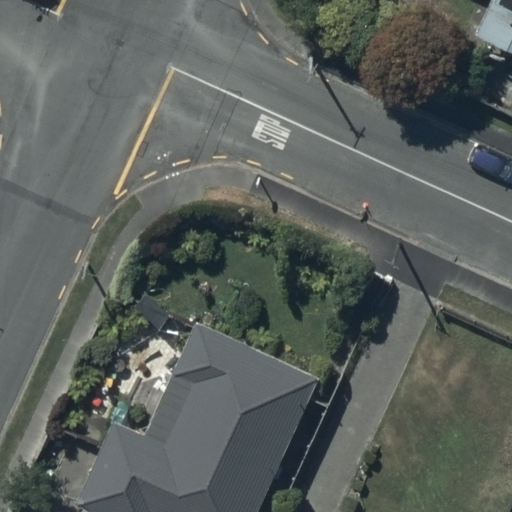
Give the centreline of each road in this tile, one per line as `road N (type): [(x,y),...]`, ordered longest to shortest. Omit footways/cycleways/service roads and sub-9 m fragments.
road 1 (residential): [(118,40),(511,218)]
road 2 (residential): [(118,40),(0,299)]
